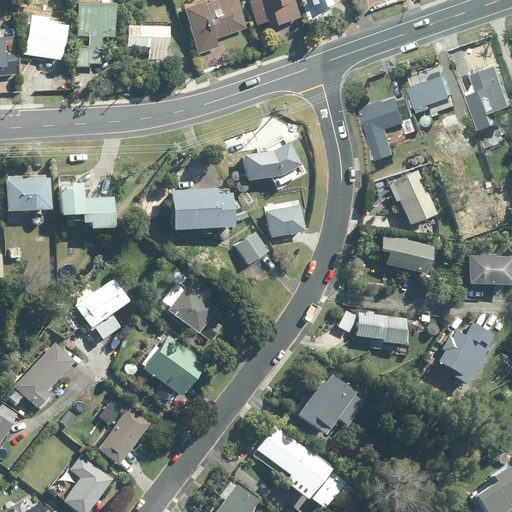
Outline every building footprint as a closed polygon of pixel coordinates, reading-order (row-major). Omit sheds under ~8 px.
[(184,9),(198,54),(218,47),(215,38),(246,28),(237,0),(217,0),(204,4),(204,2),(184,9)] [(248,0),(256,25),(268,21),(270,26),(299,17),(294,0),(248,0)] [(301,0),(309,22),(328,16),(325,6),(332,4),(330,0),(301,0)] [(75,50),(75,67),(87,67),(87,63),(100,63),(101,36),(114,36),(114,3),(75,2),(75,36),(88,36),(87,49),(75,50)] [(30,14),(23,54),(40,57),(37,71),(57,74),(66,25),(46,21),(46,17),(30,14)] [(149,47),(149,60),(167,60),(168,27),(126,25),(126,46),(149,47)] [(0,75),(15,74),(12,37),(11,37),(11,31),(0,31),(0,75)] [(476,70),(478,75),(477,76),(484,92),(473,96),(487,130),(502,124),(497,114),(511,107),(511,95),(500,66),(497,67),(495,62),(476,70)] [(449,74),(414,87),(424,113),(436,109),(434,105),(457,97),(449,74)] [(361,108),(382,160),(399,153),(390,130),(406,124),(410,135),(420,131),(415,118),(416,118),(409,98),(401,101),(400,97),(394,99),(393,96),(361,108)] [(456,115),(443,120),(447,130),(460,125),(456,115)] [(272,150),(243,155),(246,180),(282,175),(300,165),(288,141),(272,150)] [(436,213),(417,170),(388,184),(396,202),(399,200),(410,224),(436,213)] [(48,178),(4,179),(6,210),(49,209),(48,178)] [(112,197),(82,198),(81,183),(58,184),(60,215),(81,214),(81,222),(89,222),(90,228),(113,227),(112,197)] [(216,189),(171,191),(173,229),(233,226),(231,193),(217,194),(216,189)] [(244,191),(238,195),(245,204),(251,199),(244,191)] [(245,210),(235,214),(238,221),(248,217),(245,210)] [(255,232),(234,247),(247,265),(268,251),(255,232)] [(383,235),(380,249),(387,251),(385,263),(426,273),(432,246),(405,239),(405,238),(399,237),(398,239),(383,235)] [(19,248),(8,248),(9,257),(15,257),(15,261),(20,261),(19,248)] [(471,256),(469,283),(511,284),(511,271),(510,271),(510,257),(495,256),(495,255),(479,254),(479,257),(471,256)] [(209,317),(215,309),(199,296),(205,288),(192,277),(167,310),(197,333),(198,332),(210,341),(221,327),(209,317)] [(120,327),(111,313),(128,301),(113,279),(75,305),(90,328),(93,326),(102,339),(120,327)] [(161,291),(151,285),(144,298),(153,304),(161,291)] [(249,285),(243,289),(246,294),(252,289),(249,285)] [(342,311),(334,326),(344,331),(352,316),(342,311)] [(404,330),(406,319),(373,315),(373,312),(368,312),(368,313),(357,313),(355,337),(382,339),(382,342),(406,344),(407,330),(404,330)] [(438,362),(452,370),(450,374),(467,384),(489,347),(487,346),(494,335),(472,322),(464,335),(456,330),(452,338),(449,336),(441,349),(444,351),(438,362)] [(145,367),(144,368),(179,395),(204,363),(168,335),(158,349),(154,346),(141,364),(145,367)] [(54,343),(13,386),(37,408),(49,394),(45,391),(74,361),(54,343)] [(322,382),(298,415),(325,434),(336,418),(347,426),(357,411),(354,409),(361,400),(354,395),(356,392),(331,374),(325,384),(322,382)] [(0,441),(12,424),(10,423),(16,414),(1,405),(0,406),(0,441)] [(127,407),(95,449),(117,465),(148,423),(127,407)] [(255,449),(312,492),(313,490),(320,496),(333,479),(326,474),(330,469),(273,425),(255,449)] [(69,469),(79,477),(61,501),(75,511),(85,511),(111,479),(79,456),(69,469)] [(496,482),(476,495),(487,511),(511,511),(511,472),(507,465),(492,476),(496,482)] [(220,496),(225,500),(215,511),(249,511),(258,500),(231,481),(220,496)] [(0,511),(29,511),(41,505),(32,492),(0,511)] [(311,511),(317,506),(306,497),(297,508),(301,511),(311,511)]
